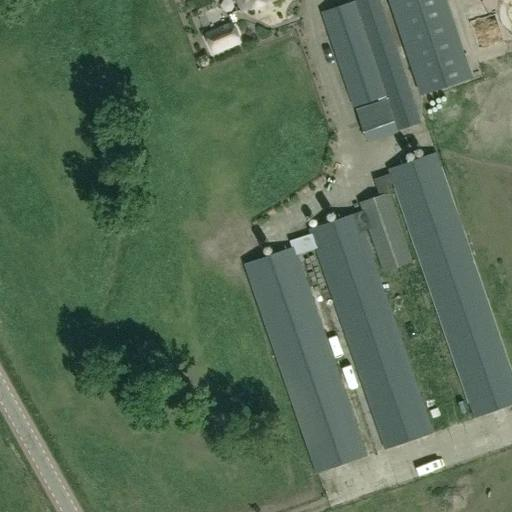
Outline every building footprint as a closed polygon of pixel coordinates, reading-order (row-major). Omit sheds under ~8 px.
[(235,8),(237,12),(273,0),(237,0),(239,7),(235,8)] [(366,142),(398,131),(421,124),(379,0),(360,0),(320,13),(352,108),(364,106),(355,110),(366,142)] [(389,0),(421,95),(471,78),(445,0),(389,0)] [(496,15),(472,20),(476,44),(501,39),(496,15)] [(232,22),(205,34),(214,55),(241,43),(232,22)] [(401,152),(417,152),(417,139),(401,138),(401,152)] [(291,248),(243,265),(315,474),(368,456),(298,255),(314,250),(384,452),(434,434),(364,232),(368,230),(383,273),(413,263),(386,187),(393,185),(402,214),(473,419),(511,404),(511,372),(436,153),(387,170),(389,175),(374,181),(380,197),(359,204),(361,212),(307,230),(309,235),(289,242),(291,248)]
